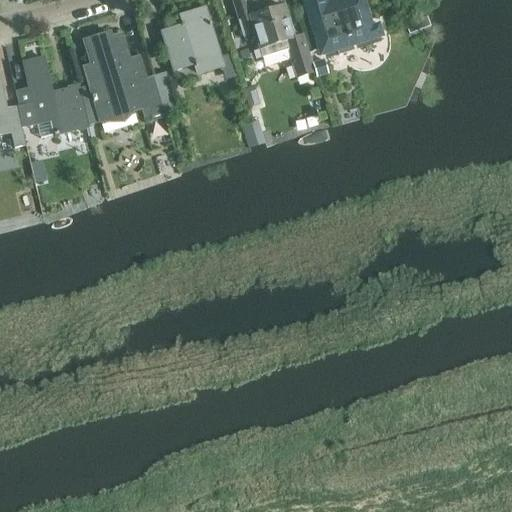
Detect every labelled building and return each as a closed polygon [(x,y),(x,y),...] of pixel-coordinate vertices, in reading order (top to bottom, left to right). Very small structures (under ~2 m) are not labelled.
[(262,58),(286,51),(295,79),(314,73),(302,36),(294,39),(284,7),(262,14),(257,0),(231,0),(243,36),(254,33),(262,58)] [(302,0),(316,45),(320,57),(337,52),(340,54),(350,51),(351,47),(383,37),(379,25),(372,27),(363,0),(343,0),(326,5),(324,0),(302,0)] [(222,68),(226,81),(236,78),(229,55),(220,58),(210,27),(211,27),(210,24),(209,24),(204,9),(179,17),(182,27),(161,33),(173,72),(186,68),(186,62),(194,59),(195,64),(194,64),(195,70),(196,69),(198,75),(222,68)] [(89,85),(88,86),(92,99),(93,104),(94,104),(100,124),(113,123),(123,120),(134,113),(142,110),(145,121),(164,115),(153,77),(146,79),(140,58),(129,61),(121,35),(85,47),(92,69),(93,68),(98,84),(90,87),(89,85)] [(18,107),(17,107),(21,129),(36,126),(39,139),(58,135),(88,129),(88,126),(79,88),(79,86),(68,89),(68,90),(50,94),(42,59),(23,63),(29,89),(15,92),(18,107)] [(323,59),(312,62),(317,77),(328,74),(323,59)] [(153,77),(164,115),(166,119),(169,118),(168,115),(178,112),(166,73),(153,77)] [(26,148),(21,129),(17,107),(6,110),(0,83),(0,136),(11,134),(15,150),(26,148)] [(88,86),(79,88),(88,126),(100,124),(94,104),(93,104),(92,99),(88,86)] [(259,121),(251,123),(258,147),(266,144),(259,121)] [(258,147),(251,123),(243,126),(251,149),(258,147)]
